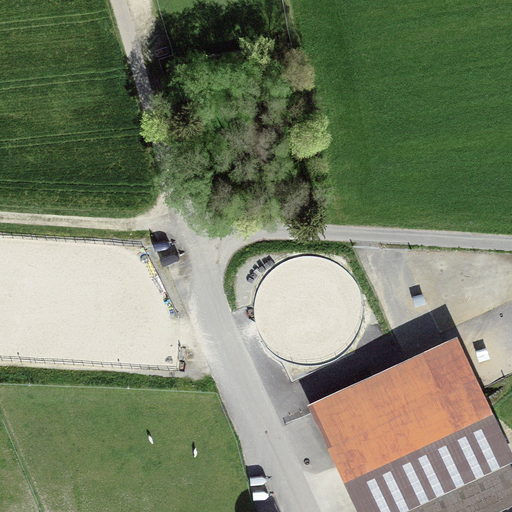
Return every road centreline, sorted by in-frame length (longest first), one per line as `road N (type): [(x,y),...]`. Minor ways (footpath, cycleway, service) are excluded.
road 1 (track): [(120,0),(189,229),(312,511)]
road 2 (unclassified): [(189,229),(511,244)]
road 3 (track): [(0,219),(189,229)]
